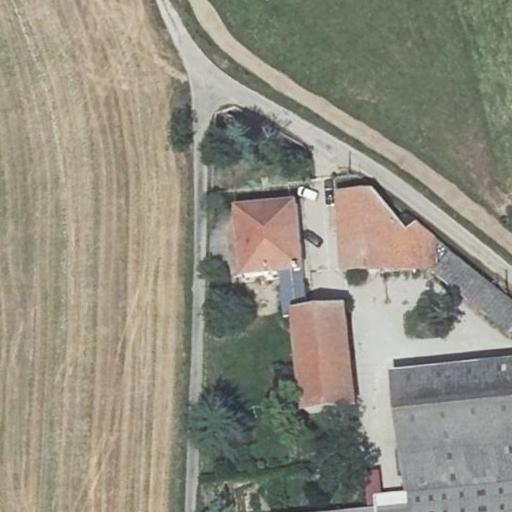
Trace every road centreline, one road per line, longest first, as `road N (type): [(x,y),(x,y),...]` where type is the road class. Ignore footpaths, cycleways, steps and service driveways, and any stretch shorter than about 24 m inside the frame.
road 1 (residential): [(196,53),(199,511)]
road 2 (track): [(199,0),(209,20),(295,90),(511,241)]
road 3 (unclassified): [(511,276),(390,178),(196,53)]
